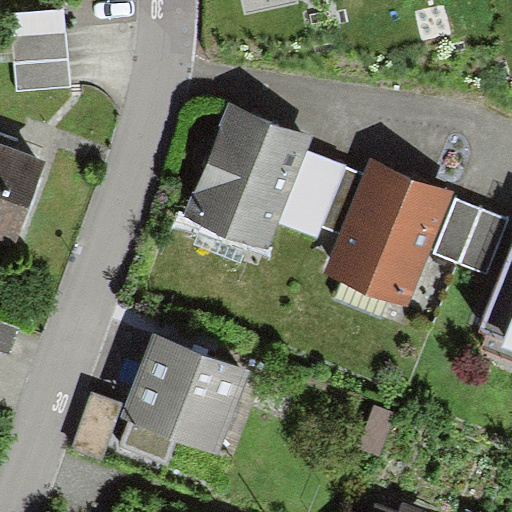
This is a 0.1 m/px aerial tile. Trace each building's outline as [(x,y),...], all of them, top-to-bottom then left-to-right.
[(64,84),(56,8),(5,14),(13,89),(64,84)] [(302,122),(225,93),(182,208),(260,237),(269,212),(297,137),(302,122)] [(364,161),(297,137),(269,212),(336,236),(364,161)] [(42,154),(0,139),(0,233),(13,238),(42,154)] [(447,176),(369,147),(364,161),(336,236),(327,260),(405,289),(447,176)] [(503,213),(450,193),(428,249),(482,269),(503,213)] [(511,223),(476,322),(511,335),(511,223)] [(241,345),(153,311),(121,394),(132,398),(123,423),(156,435),(165,413),(208,430),(241,345)] [(0,340),(6,343),(15,318),(0,312),(0,340)] [(417,511),(366,495),(360,511),(417,511)] [(201,511),(176,504),(173,511),(162,511),(132,502),(129,511),(201,511)]
